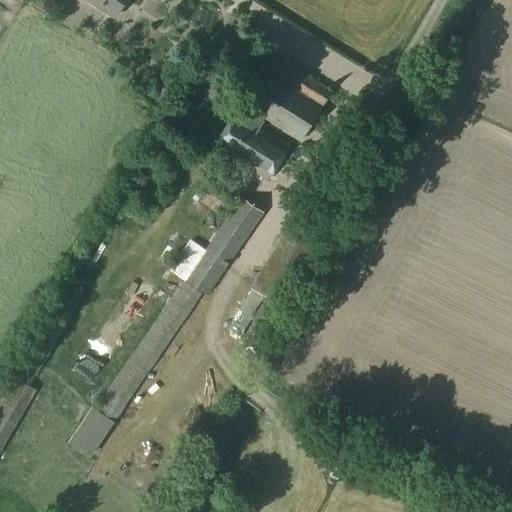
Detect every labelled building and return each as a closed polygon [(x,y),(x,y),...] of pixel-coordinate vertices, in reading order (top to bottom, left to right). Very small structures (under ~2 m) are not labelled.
[(84,0),(115,19),(127,0),(84,0)] [(284,65),(254,114),(301,142),(331,93),(284,65)] [(238,109),(213,149),(268,183),(290,148),(261,130),(264,124),(238,109)] [(95,413),(115,426),(204,294),(208,297),(264,214),(241,199),(238,204),(211,186),(199,205),(226,223),(205,253),(191,243),(171,272),(184,281),(95,413)] [(331,224),(300,206),(292,221),(322,239),(331,224)] [(263,270),(251,289),(263,296),(282,307),(293,287),(263,270)] [(15,379),(0,403),(0,455),(37,393),(35,391),(42,379),(37,375),(84,297),(66,285),(20,365),(24,368),(17,380),(15,379)] [(251,289),(239,310),(232,322),(245,329),(252,318),(250,317),(263,296),(251,289)]
